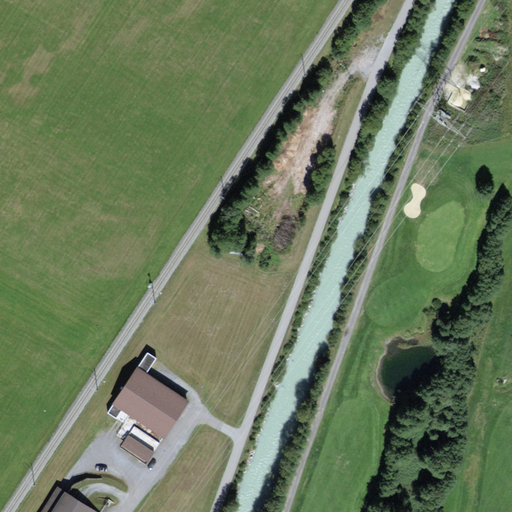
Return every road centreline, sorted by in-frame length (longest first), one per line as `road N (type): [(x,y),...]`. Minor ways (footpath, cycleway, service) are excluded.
road 1 (track): [(284,511),(409,156),(480,0)]
road 2 (unclassified): [(410,0),(384,51),(214,511)]
